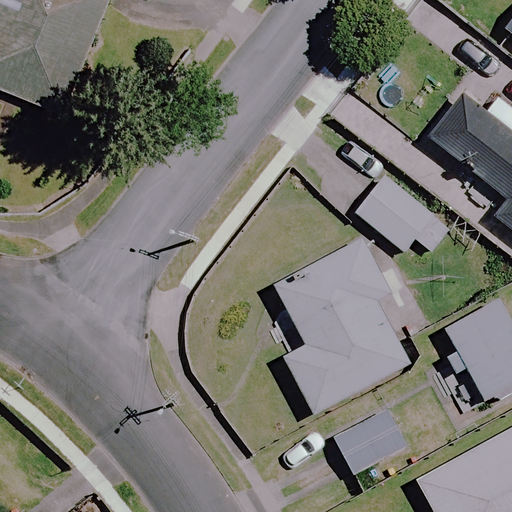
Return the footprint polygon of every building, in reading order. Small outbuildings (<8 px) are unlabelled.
[(103,0),(0,0),(0,92),(57,115),(103,0)] [(511,114),(508,112),(496,128),(471,108),(437,151),(506,205),(493,222),(511,236),(511,114)] [(403,258),(414,244),(429,256),(442,240),(427,228),(433,220),(385,181),(355,219),(403,258)] [(391,297),(365,245),(275,290),(305,352),(284,362),(312,417),(410,369),(378,303),(391,297)] [(511,391),(511,330),(498,305),(443,334),(482,408),(511,391)] [(404,453),(385,413),(331,439),(351,479),(404,453)] [(511,511),(511,433),(417,485),(431,511),(511,511)]
